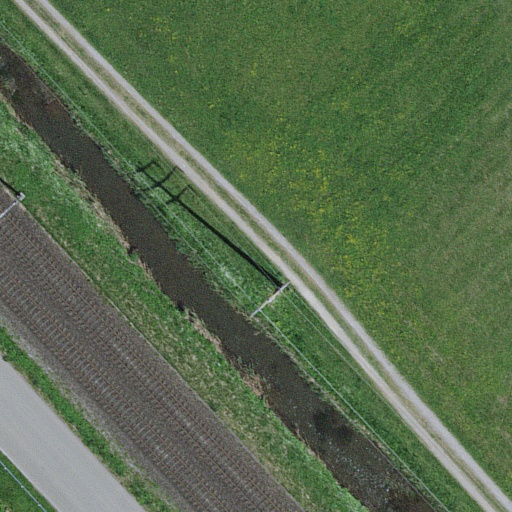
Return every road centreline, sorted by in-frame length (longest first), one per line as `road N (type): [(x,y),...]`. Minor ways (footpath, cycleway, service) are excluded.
road 1 (track): [(511,511),(34,0)]
road 2 (unclassified): [(0,401),(102,511)]
